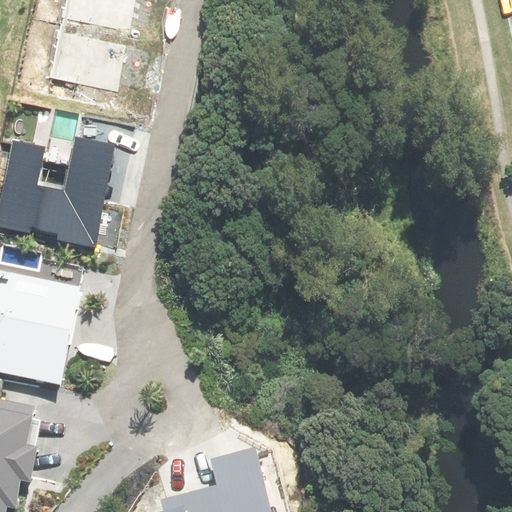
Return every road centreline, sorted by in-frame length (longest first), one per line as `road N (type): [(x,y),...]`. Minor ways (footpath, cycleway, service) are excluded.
road 1 (residential): [(195,0),(139,281),(154,357)]
road 2 (residential): [(154,357),(189,370),(198,393),(191,417),(171,432),(146,431),(122,404)]
